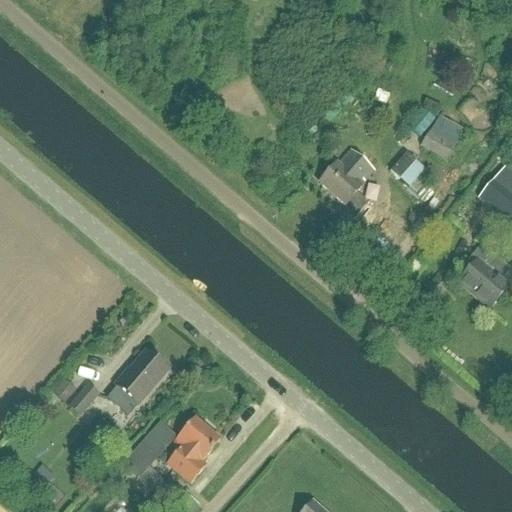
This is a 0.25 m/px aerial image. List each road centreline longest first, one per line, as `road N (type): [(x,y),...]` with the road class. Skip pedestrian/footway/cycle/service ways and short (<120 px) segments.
road 1 (unclassified): [(511,443),(0,3)]
road 2 (tertiary): [(422,511),(0,151)]
road 3 (unknown): [(302,409),(211,511)]
